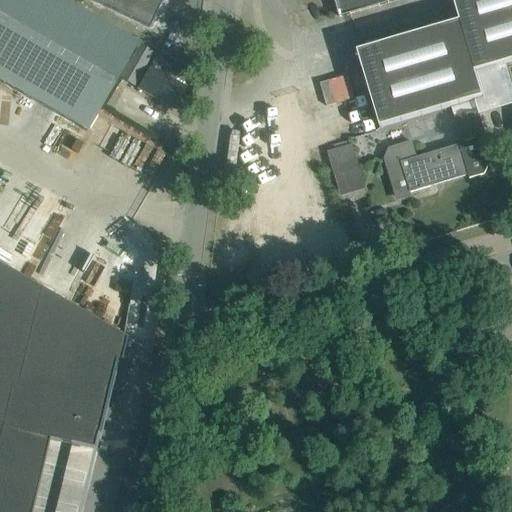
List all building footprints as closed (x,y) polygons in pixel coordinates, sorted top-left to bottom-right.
[(59,0),(0,0),(0,81),(86,131),(136,43),(59,0)] [(91,0),(148,28),(161,0),(91,0)] [(398,0),(335,0),(340,17),(399,0),(398,0)] [(360,52),(357,52),(376,115),(380,128),(484,98),(476,73),(511,62),(511,0),(453,0),(460,22),(360,52)] [(153,54),(138,46),(119,79),(133,89),(153,54)] [(169,67),(153,58),(135,87),(172,109),(185,88),(164,76),(169,67)] [(511,129),(511,122),(507,105),(482,112),(489,136),(511,129)] [(485,134),(478,111),(455,118),(462,141),(485,134)] [(479,140),(460,146),(417,158),(412,142),(389,149),(384,160),(396,197),(468,175),(470,179),(484,175),(488,168),(479,140)] [(359,170),(352,146),(329,153),(336,177),(359,170)] [(0,266),(0,453),(6,429),(39,289),(0,266)] [(39,289),(6,429),(52,441),(98,452),(125,339),(39,289)] [(348,383),(347,383),(351,399),(352,399),(363,396),(364,396),(359,380),(358,380),(348,383)]
